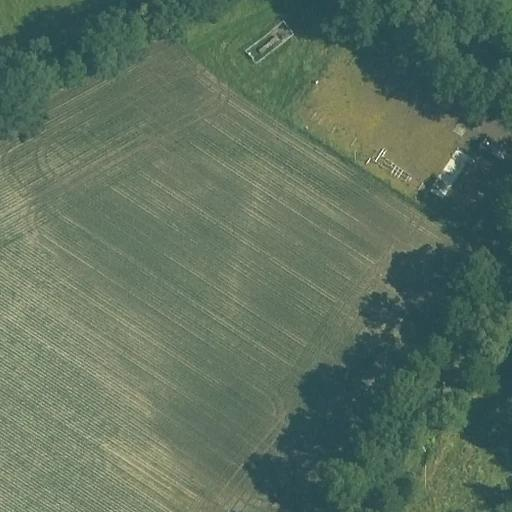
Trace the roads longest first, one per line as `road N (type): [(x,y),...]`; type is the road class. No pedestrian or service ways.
road 1 (unclassified): [(352,511),(511,267)]
road 2 (unclassified): [(395,0),(511,91)]
